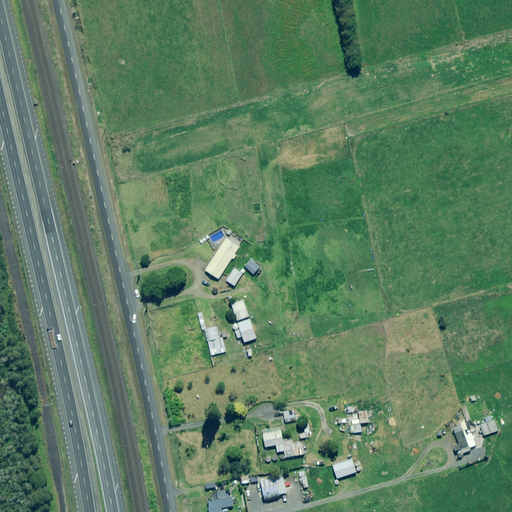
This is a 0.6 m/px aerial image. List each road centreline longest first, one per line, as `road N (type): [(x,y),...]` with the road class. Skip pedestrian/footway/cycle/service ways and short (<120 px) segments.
road 1 (unclassified): [(59,0),(170,511)]
road 2 (motorway): [(0,8),(113,511)]
road 3 (motorway): [(88,511),(0,105)]
